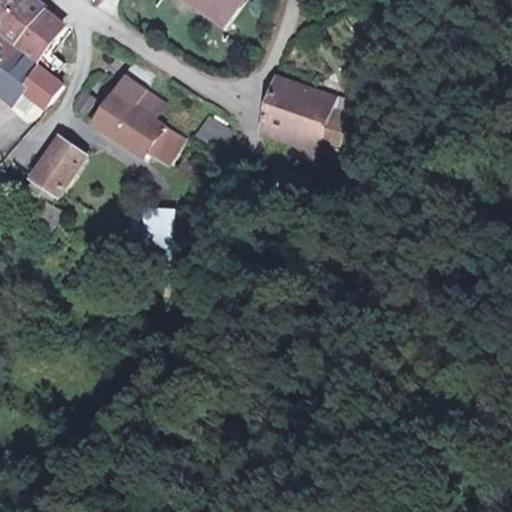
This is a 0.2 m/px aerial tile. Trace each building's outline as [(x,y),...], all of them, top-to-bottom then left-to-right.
[(8,0),(0,12),(0,29),(24,44),(50,13),(53,9),(37,0),(8,0)] [(0,0),(0,12),(8,0),(0,0)] [(190,0),(203,8),(209,0),(190,0)] [(226,23),(240,0),(209,0),(203,8),(226,23)] [(64,24),(50,13),(24,44),(58,69),(65,58),(48,46),(64,24)] [(32,104),(44,114),(63,86),(21,52),(18,57),(0,42),(0,96),(12,107),(22,94),(32,104)] [(147,91),(155,79),(131,63),(111,93),(115,96),(95,126),(115,139),(136,107),(147,91)] [(308,161),(317,163),(320,151),(330,99),(279,85),(267,127),(267,137),(311,149),(308,161)] [(163,102),(147,91),(136,107),(153,118),(163,102)] [(22,116),(32,104),(22,94),(12,107),(22,116)] [(338,156),(351,105),(330,99),(320,151),(338,156)] [(153,118),(136,107),(115,139),(145,159),(149,152),(166,164),(169,159),(183,138),(153,118)] [(199,135),(220,149),(231,132),(210,118),(199,135)] [(64,198),(87,157),(62,142),(37,182),(64,198)] [(185,154),(179,164),(192,170),(197,160),(185,154)] [(282,197),(304,206),(312,187),(289,178),(282,197)] [(31,195),(45,203),(58,210),(64,198),(37,182),(31,195)] [(45,203),(29,231),(55,246),(71,217),(58,210),(45,203)] [(125,219),(123,242),(144,243),(168,244),(168,232),(169,215),(142,212),(140,220),(125,219)] [(182,217),(169,215),(168,232),(182,232),(182,217)] [(182,232),(168,232),(168,244),(168,249),(183,248),(182,232)] [(143,270),(169,271),(168,249),(168,244),(144,243),(143,270)]
